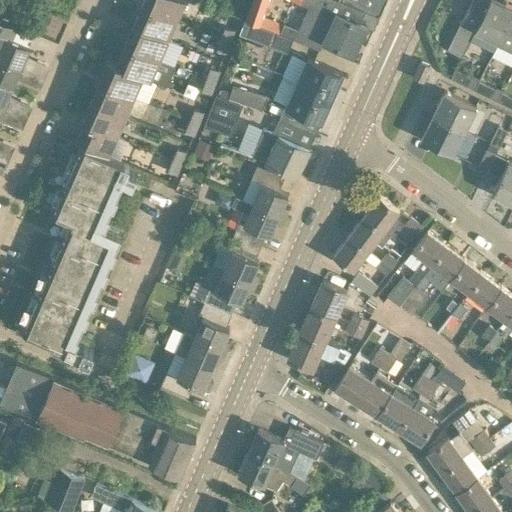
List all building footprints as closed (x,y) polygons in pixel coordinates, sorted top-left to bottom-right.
[(177,20),(186,0),(184,0),(146,0),(144,6),(177,20)] [(361,23),(365,12),(336,0),(250,0),(244,15),(246,16),(244,22),(292,38),(307,46),(308,44),(320,49),(324,40),(353,54),(366,26),(361,23)] [(336,0),(365,12),(379,17),(386,0),(336,0)] [(475,31),(498,42),(511,14),(511,8),(495,0),(489,0),(490,0),(488,0),(471,0),(447,51),(462,58),(475,31)] [(144,6),(135,26),(168,40),(177,20),(144,6)] [(511,14),(498,42),(492,56),(511,66),(511,14)] [(0,58),(26,70),(30,61),(24,58),(34,35),(0,20),(0,58)] [(287,53),(292,38),(244,22),(239,34),(287,53)] [(126,46),(160,60),(168,40),(135,26),(126,46)] [(225,28),(220,39),(230,43),(234,32),(235,31),(225,28)] [(216,51),(226,55),(230,43),(220,39),(216,51)] [(160,60),(126,46),(118,66),(143,77),(151,80),(160,60)] [(295,81),(332,98),(342,74),(305,57),(295,81)] [(0,81),(12,87),(17,76),(23,78),(26,70),(0,58),(0,81)] [(135,97),(143,77),(118,66),(108,62),(100,82),(135,97)] [(423,82),(430,66),(420,62),(413,78),(423,82)] [(215,83),(219,72),(210,68),(206,79),(215,83)] [(474,90),(479,81),(480,79),(472,75),(471,78),(455,69),(450,78),(474,90)] [(211,95),(215,83),(206,79),(201,91),(211,95)] [(7,98),(12,87),(0,81),(0,105),(9,110),(13,101),(7,98)] [(322,121),(332,98),(295,81),(285,105),(322,121)] [(497,101),(502,93),(503,91),(496,87),(495,89),(479,81),(474,90),(491,98),(497,101)] [(130,108),(135,97),(100,82),(91,101),(126,117),(130,108)] [(233,84),(230,92),(222,89),(219,96),(244,104),(262,109),(268,96),(233,84)] [(433,114),(465,130),(476,107),(444,91),(433,114)] [(511,97),(502,93),(497,101),(511,108),(511,97)] [(216,94),(203,126),(232,135),(244,104),(219,96),(216,94)] [(126,117),(91,101),(83,121),(86,123),(118,137),(126,117)] [(0,115),(6,118),(9,110),(0,105),(0,115)] [(190,120),(199,125),(204,114),(195,109),(190,120)] [(453,154),(465,130),(433,114),(421,138),(453,154)] [(194,136),(199,125),(190,120),(184,132),(194,136)] [(78,142),(109,155),(118,137),(86,123),(78,142)] [(498,147),(506,131),(498,127),(490,143),(498,147)] [(297,175),(308,149),(277,133),(265,128),(263,128),(253,156),(297,175)] [(214,145),(198,139),(192,153),(208,160),(214,145)] [(129,164),(120,160),(78,142),(50,210),(71,219),(23,329),(20,327),(18,332),(52,348),(53,346),(60,349),(61,352),(65,352),(89,363),(94,351),(69,340),(116,232),(102,226),(129,164)] [(177,149),(172,160),(181,165),(187,153),(177,149)] [(479,167),(487,171),(495,154),(487,150),(479,167)] [(511,161),(508,160),(495,154),(487,171),(500,177),(492,193),(511,202),(511,161)] [(176,176),(181,165),(172,160),(167,172),(176,176)] [(252,203),(285,218),(288,209),(283,206),(288,195),(279,191),(284,178),(257,166),(251,180),(260,184),(252,203)] [(385,230),(394,218),(400,209),(380,193),(364,214),(385,230)] [(285,218),(252,203),(236,196),(232,205),(248,212),(243,223),(239,222),(234,235),(261,246),(267,234),(271,236),(276,224),(281,226),(285,218)] [(390,234),(385,230),(364,214),(349,234),(370,250),(376,242),(382,246),(390,234)] [(417,233),(423,225),(410,216),(404,223),(417,233)] [(432,265),(447,244),(428,230),(412,250),(422,257),(414,268),(416,270),(409,279),(403,275),(387,296),(399,305),(432,265)] [(369,250),(370,250),(349,234),(333,255),(354,271),(364,258),(386,275),(392,267),(381,259),(369,250)] [(256,259),(261,246),(234,235),(228,248),(231,250),(224,267),(223,269),(256,284),(259,275),(254,273),(259,261),(256,259)] [(450,278),(465,258),(447,244),(432,265),(399,305),(411,314),(418,305),(427,293),(423,291),(431,281),(442,289),(450,278)] [(177,248),(173,258),(183,262),(187,253),(177,248)] [(381,259),(392,267),(398,260),(387,252),(381,259)] [(465,258),(450,278),(468,292),(483,272),(465,258)] [(223,269),(224,267),(211,262),(202,284),(195,282),(190,295),(204,301),(232,313),(237,300),(242,302),(247,291),(252,293),(256,284),(223,269)] [(370,296),(371,296),(378,286),(358,271),(351,281),(370,296)] [(487,306),(502,286),(483,272),(468,292),(487,306)] [(311,306),(335,316),(337,317),(349,290),(323,279),(311,306)] [(505,320),(511,310),(511,293),(502,286),(487,306),(505,320)] [(445,307),(451,312),(458,303),(452,299),(445,307)] [(226,326),(232,313),(204,301),(197,318),(201,320),(194,336),(227,350),(230,342),(225,339),(230,328),(226,326)] [(450,313),(458,319),(466,308),(458,302),(458,303),(451,312),(450,313)] [(324,342),(335,316),(311,306),(300,331),(324,342)] [(365,329),(369,320),(354,313),(350,322),(350,323),(365,329)] [(365,329),(350,323),(346,332),(361,338),(365,329)] [(489,341),(497,329),(489,325),(481,336),(489,341)] [(142,337),(153,341),(157,332),(147,327),(142,337)] [(497,329),(489,341),(496,346),(496,347),(504,335),(497,329)] [(312,368),(324,342),(300,331),(288,358),(312,368)] [(227,350),(194,336),(185,332),(176,352),(213,368),(217,357),(222,359),(227,350)] [(399,336),(388,353),(397,358),(400,361),(411,343),(399,336)] [(496,346),(489,341),(484,348),(491,353),(496,346)] [(388,353),(380,347),(371,361),(380,366),(388,353)] [(208,379),(213,368),(176,352),(162,385),(189,397),(195,384),(209,391),(213,381),(208,379)] [(141,353),(132,372),(150,381),(159,361),(141,353)] [(388,353),(380,366),(388,372),(397,358),(388,353)] [(331,382),(344,363),(336,357),(323,376),(331,382)] [(357,401),(376,371),(355,357),(350,364),(335,387),(357,401)] [(16,361),(0,399),(0,402),(84,438),(86,435),(108,445),(109,445),(124,407),(16,361)] [(450,389),(456,379),(439,369),(433,379),(450,389)] [(378,414),(397,384),(376,371),(357,401),(378,414)] [(421,393),(429,378),(422,374),(413,388),(421,393)] [(429,378),(421,393),(429,399),(439,384),(429,378)] [(399,427),(418,397),(397,384),(378,414),(399,427)] [(418,397),(399,427),(421,441),(436,418),(414,405),(419,398),(418,397)] [(124,407),(109,445),(180,475),(196,437),(124,407)] [(463,454),(489,436),(477,419),(452,437),(449,434),(428,450),(442,470),(463,454)] [(43,428),(24,420),(17,438),(36,446),(43,428)] [(283,439),(258,427),(248,451),(274,463),(289,473),(299,450),(316,458),(324,442),(289,426),(283,439)] [(489,437),(475,447),(481,455),(495,445),(489,437)] [(279,478),(290,486),(296,478),(289,473),(274,463),(248,451),(238,472),(274,489),(279,478)] [(458,491),(479,476),(463,454),(442,470),(458,491)] [(72,511),(86,478),(58,467),(52,481),(45,500),(72,511)] [(505,488),(511,482),(511,470),(499,480),(505,488)] [(472,511),(494,496),(493,495),(499,491),(486,473),(480,477),(479,476),(458,491),(472,511)] [(310,484),(298,476),(296,478),(290,486),(302,494),(310,484)] [(348,489),(364,499),(372,485),(356,476),(348,489)] [(45,500),(52,481),(44,477),(36,497),(45,500)] [(99,511),(163,511),(164,511),(97,483),(91,496),(104,501),(100,511),(99,511)] [(472,511),(505,511),(494,496),(472,511)] [(260,511),(281,511),(272,498),(257,507),(260,511)] [(397,511),(390,501),(375,511),(397,511)]
